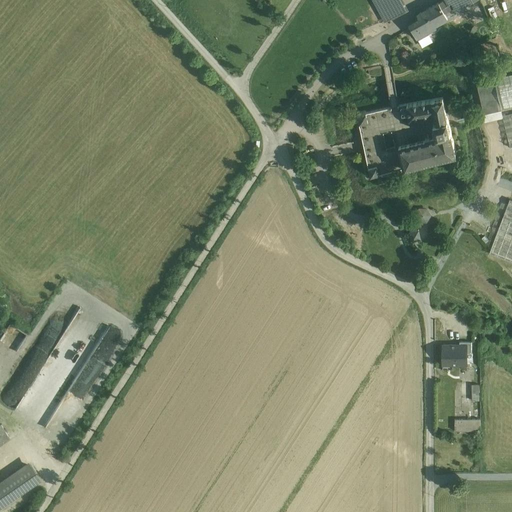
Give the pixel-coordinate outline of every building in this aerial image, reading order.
[(373,0),(385,21),(405,10),(399,0),(373,0)] [(439,2),(418,14),(422,21),(411,27),(418,40),(419,39),(418,37),(428,31),(427,29),(448,18),(447,17),(444,12),(453,7),(455,6),(451,0),(444,0),(440,3),(439,2)] [(451,0),(455,6),(456,9),(471,0),(451,0)] [(432,39),(428,31),(418,37),(419,39),(422,45),(424,45),(428,43),(428,41),(432,39)] [(475,75),(476,82),(490,79),(489,72),(475,75)] [(511,74),(494,78),(502,110),(511,107),(511,74)] [(502,110),(494,78),(490,79),(476,82),(484,114),(502,110)] [(443,97),(406,105),(411,126),(434,121),(437,131),(434,131),(435,135),(423,138),(423,140),(398,145),(403,167),(456,155),(443,97)] [(391,108),(368,113),(370,123),(361,125),(365,145),(369,163),(379,161),(382,172),(403,167),(398,145),(423,140),(423,138),(435,135),(434,131),(437,131),(434,121),(411,126),(406,105),(399,106),(395,107),(391,108)] [(368,113),(358,115),(361,125),(370,123),(368,113)] [(511,133),(511,128),(509,115),(503,116),(508,135),(511,133)] [(382,172),(379,161),(369,163),(371,175),(382,172)] [(511,200),(510,199),(489,253),(511,262),(511,200)] [(428,209),(419,207),(414,215),(419,222),(427,222),(431,215),(428,209)] [(419,229),(409,231),(411,241),(421,239),(419,229)] [(52,319),(48,356),(43,355),(42,356),(27,355),(26,364),(34,371),(32,392),(56,395),(52,427),(64,428),(67,402),(74,403),(75,395),(70,391),(72,378),(66,372),(74,370),(75,363),(81,361),(110,329),(83,305),(62,329),(60,320),(52,319)] [(0,342),(19,349),(26,332),(8,324),(0,342)] [(467,345),(442,346),(442,366),(468,365),(467,345)] [(457,420),(457,433),(481,432),(481,420),(457,420)] [(0,508),(43,480),(31,463),(0,484),(0,449),(15,439),(3,422),(0,424),(0,508)]
